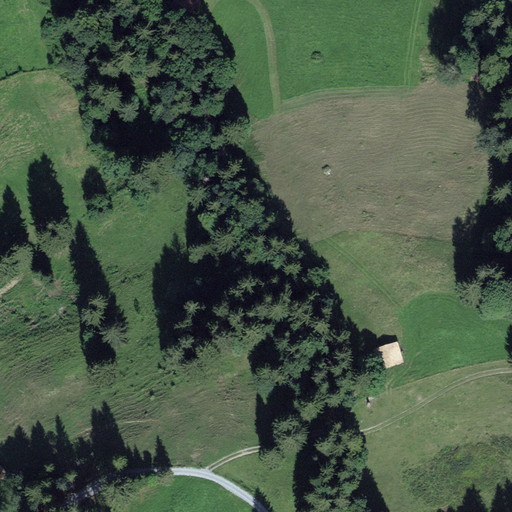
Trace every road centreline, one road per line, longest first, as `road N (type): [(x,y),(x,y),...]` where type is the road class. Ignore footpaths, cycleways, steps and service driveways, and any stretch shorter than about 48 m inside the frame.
road 1 (track): [(511,372),(430,398),(368,432),(258,446),(196,474)]
road 2 (track): [(268,511),(236,487),(182,469),(98,470),(41,511)]
